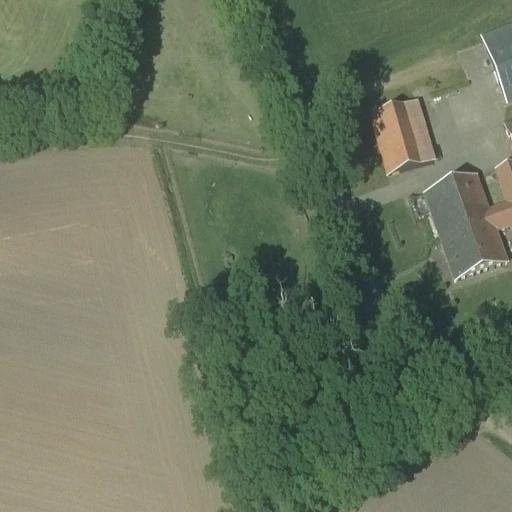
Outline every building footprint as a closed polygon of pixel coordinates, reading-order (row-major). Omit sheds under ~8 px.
[(511,27),(478,40),(505,110),(511,107),(511,27)] [(368,118),(385,176),(434,165),(417,104),(368,118)] [(511,123),(502,127),(511,153),(511,123)] [(493,227),(440,246),(453,285),(507,267),(496,235),(511,229),(511,167),(495,174),(506,207),(488,213),(493,227)] [(423,199),(437,239),(440,246),(493,227),(488,213),(476,180),(423,199)] [(235,336),(236,362),(254,361),(253,336),(235,336)] [(236,362),(239,422),(257,421),(254,361),(236,362)] [(260,468),(250,473),(262,494),(307,466),(301,456),(265,476),(260,468)]
